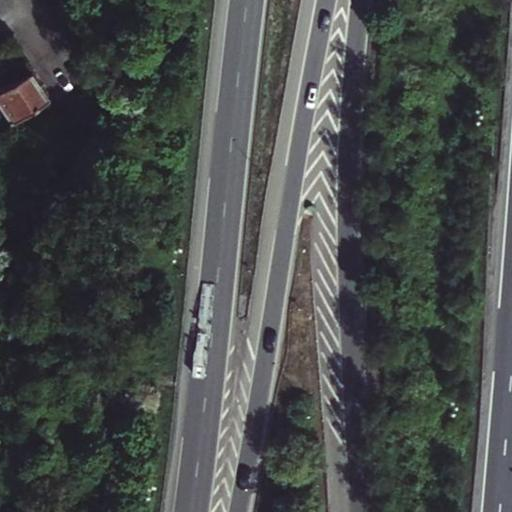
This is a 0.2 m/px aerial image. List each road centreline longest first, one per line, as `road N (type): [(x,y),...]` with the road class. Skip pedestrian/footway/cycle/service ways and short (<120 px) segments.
road 1 (motorway): [(323,0),(237,511)]
road 2 (motorway): [(246,0),(190,511)]
road 3 (trunk): [(360,0),(349,224),(361,511)]
road 4 (residential): [(13,0),(98,133)]
road 5 (trunk): [(511,360),(498,511)]
